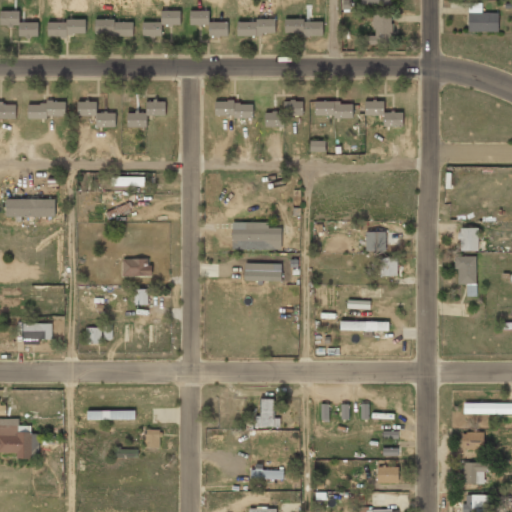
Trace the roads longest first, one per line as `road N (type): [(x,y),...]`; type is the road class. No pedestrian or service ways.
road 1 (tertiary): [(511,91),(429,69),(0,67)]
road 2 (residential): [(427,511),(428,0)]
road 3 (residential): [(511,373),(0,373)]
road 4 (residential): [(189,511),(192,68)]
